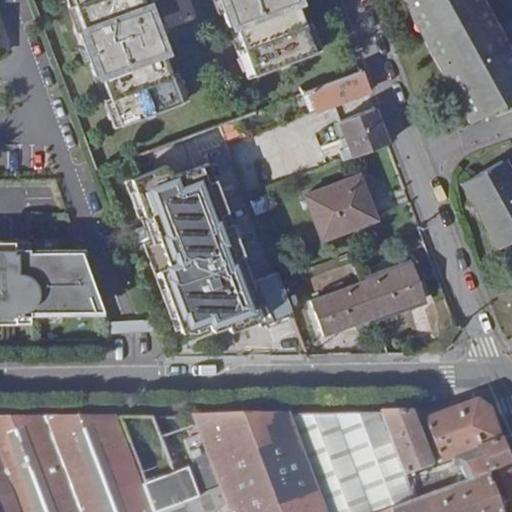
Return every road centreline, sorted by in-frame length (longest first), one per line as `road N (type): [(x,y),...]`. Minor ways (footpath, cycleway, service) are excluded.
road 1 (residential): [(0,378),(497,372)]
road 2 (residential): [(497,372),(413,158)]
road 3 (residential): [(49,130),(127,324)]
road 4 (residential): [(413,158),(354,0)]
